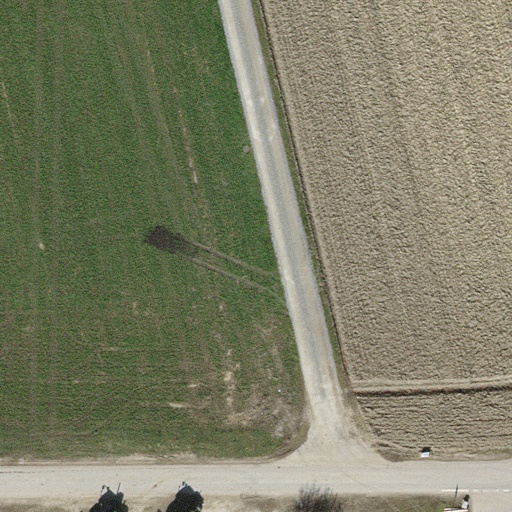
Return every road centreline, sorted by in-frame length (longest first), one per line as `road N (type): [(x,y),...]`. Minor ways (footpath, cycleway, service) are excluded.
road 1 (unclassified): [(0,483),(511,479)]
road 2 (track): [(253,0),(362,480)]
